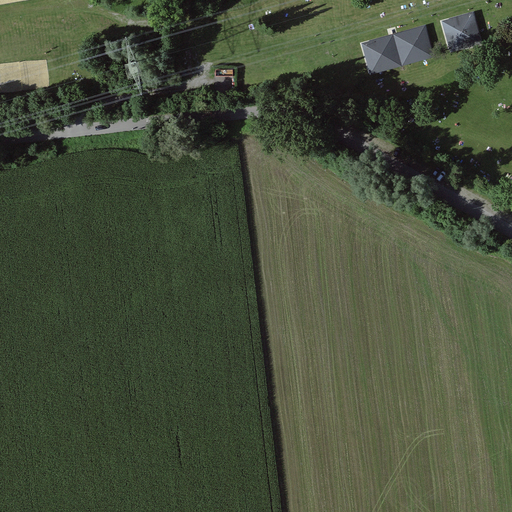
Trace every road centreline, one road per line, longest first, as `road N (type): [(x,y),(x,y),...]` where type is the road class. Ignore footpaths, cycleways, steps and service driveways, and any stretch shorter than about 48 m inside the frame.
road 1 (unclassified): [(0,138),(292,112),(511,228)]
road 2 (track): [(79,129),(101,105),(226,73)]
